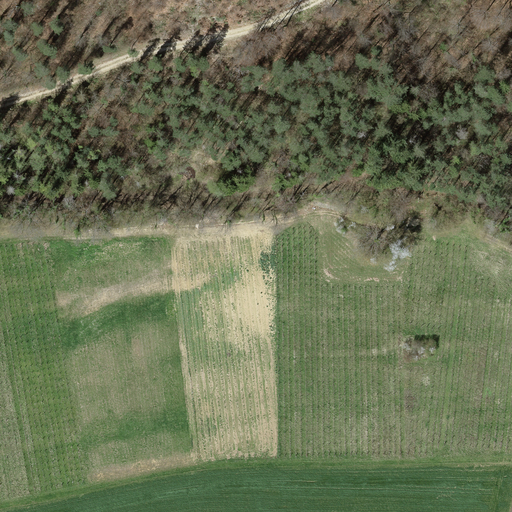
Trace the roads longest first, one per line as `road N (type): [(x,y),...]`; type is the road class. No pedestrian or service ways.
road 1 (track): [(0,194),(186,200),(344,182),(442,190),(511,217)]
road 2 (track): [(0,105),(139,52),(235,34),(316,0)]
road 3 (track): [(0,241),(161,231),(189,232),(201,244),(260,229)]
road 4 (track): [(201,244),(171,266),(0,340)]
road 5 (track): [(344,182),(511,122)]
